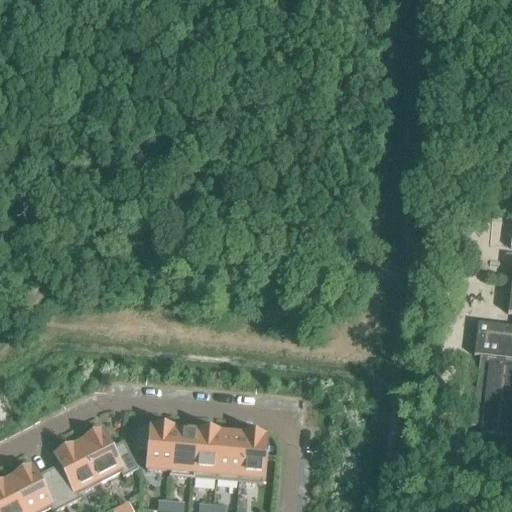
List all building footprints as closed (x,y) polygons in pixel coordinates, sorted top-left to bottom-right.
[(511,273),(507,316),(511,316),(511,329),(477,326),(473,358),(479,358),(471,428),(480,429),(478,444),(511,448),(511,436),(511,273)] [(77,445),(98,486),(120,475),(122,479),(136,472),(122,445),(110,451),(100,433),(97,435),(95,431),(83,437),(85,441),(77,445)] [(169,474),(170,474),(173,433),(150,431),(147,455),(147,463),(146,472),(169,474)] [(196,435),(173,433),(170,474),(169,474),(168,479),(192,481),(196,435)] [(196,435),(192,481),(215,483),(219,437),(207,436),(208,434),(197,433),(197,435),(196,435)] [(215,483),(238,485),(241,439),(219,437),(215,483)] [(265,441),(241,439),(238,485),(261,487),(265,441)] [(98,486),(77,445),(54,457),(59,467),(47,473),(66,508),(79,501),(77,497),(98,486)] [(147,463),(147,455),(138,454),(137,462),(147,463)] [(58,511),(66,508),(47,473),(36,479),(30,469),(7,480),(23,511),(47,511),(50,511),(58,511)] [(23,511),(7,480),(0,484),(0,511),(23,511)]
